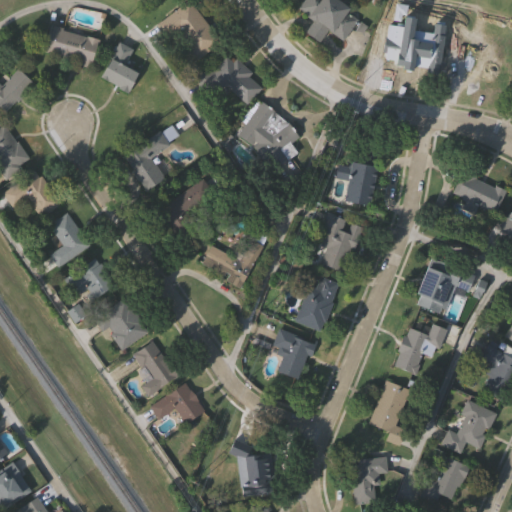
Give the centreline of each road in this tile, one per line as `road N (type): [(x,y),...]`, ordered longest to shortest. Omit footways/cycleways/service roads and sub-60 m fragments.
road 1 (residential): [(316,511),(318,432),(404,224),(426,117)]
road 2 (residential): [(318,432),(253,403),(226,381),(87,182),(66,123)]
road 3 (residential): [(426,117),(324,84),(242,0)]
